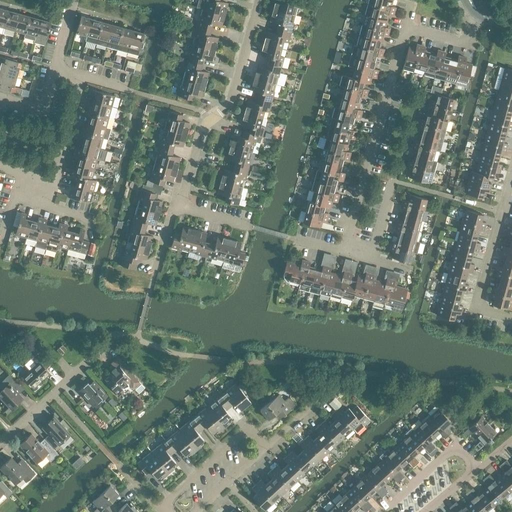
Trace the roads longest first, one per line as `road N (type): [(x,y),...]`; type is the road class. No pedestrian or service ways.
road 1 (residential): [(344,253),(406,27)]
road 2 (residential): [(178,207),(199,131),(229,105),(259,0)]
road 3 (residential): [(0,441),(118,335)]
road 4 (residential): [(158,508),(248,427),(266,446)]
road 5 (residential): [(475,307),(511,175)]
road 6 (residential): [(384,511),(454,446),(476,470)]
